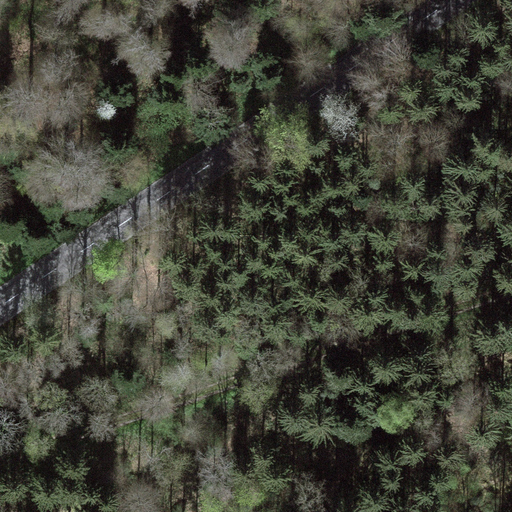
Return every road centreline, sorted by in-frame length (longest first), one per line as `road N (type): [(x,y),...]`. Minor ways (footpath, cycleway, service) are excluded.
road 1 (secondary): [(0,307),(443,0)]
road 2 (track): [(0,457),(511,288)]
